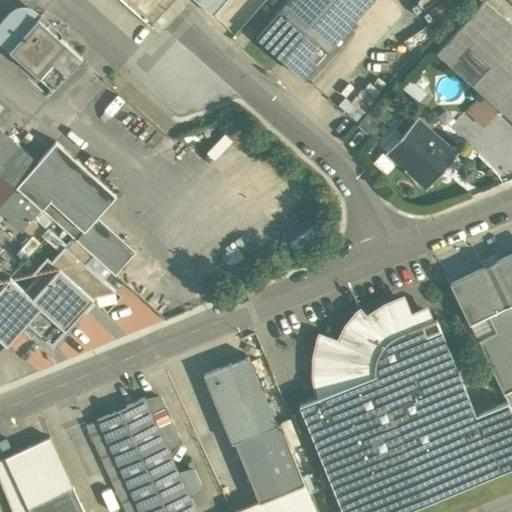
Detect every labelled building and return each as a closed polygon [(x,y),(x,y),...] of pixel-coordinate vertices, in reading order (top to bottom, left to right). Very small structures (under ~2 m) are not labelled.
[(195,0),(212,14),(225,0),(195,0)] [(287,0),(280,8),(328,51),(372,0),(287,0)] [(511,25),(484,0),(437,52),(511,118),(511,25)] [(15,10),(10,14),(8,12),(0,21),(0,42),(8,50),(37,18),(39,15),(34,11),(28,8),(21,8),(15,10)] [(328,51),(280,8),(256,35),(304,78),(328,51)] [(37,18),(8,50),(53,89),(81,57),(37,18)] [(377,102),(357,125),(370,136),(390,114),(377,102)] [(404,116),(394,128),(401,134),(411,122),(404,116)] [(427,135),(412,122),(401,134),(400,135),(408,142),(394,158),(427,186),(452,157),(445,150),(448,146),(431,130),(427,135)] [(36,163),(0,130),(0,172),(16,186),(36,163)] [(115,195),(55,142),(36,163),(16,186),(40,208),(73,237),(76,240),(96,217),(115,195)] [(0,172),(0,203),(16,186),(0,172)] [(40,208),(16,186),(0,203),(0,210),(21,230),(40,208)] [(96,217),(76,240),(93,256),(115,275),(135,252),(96,217)] [(76,240),(73,237),(65,246),(85,265),(93,256),(76,240)] [(47,257),(32,274),(36,278),(25,291),(32,298),(59,268),(94,299),(96,297),(115,293),(116,292),(85,265),(65,246),(51,261),(47,257)] [(511,252),(495,261),(493,256),(481,261),(483,266),(450,282),(469,321),(487,313),(511,300),(511,252)] [(25,291),(10,277),(0,287),(0,339),(6,345),(22,329),(26,323),(40,308),(65,331),(94,299),(59,268),(32,298),(25,291)] [(511,300),(487,313),(495,331),(477,340),(502,392),(511,387),(511,300)] [(395,303),(384,307),(375,313),(366,320),(359,313),(346,329),(339,345),(326,341),(325,346),(319,344),(316,359),(317,379),(320,396),(299,404),(342,511),(398,511),(511,465),(511,412),(506,401),(474,414),(435,318),(423,323),(419,312),(408,316),(404,306),(398,308),(395,303)] [(40,308),(26,323),(36,332),(52,346),(65,331),(40,308)] [(36,332),(26,323),(22,329),(32,337),(36,332)] [(247,356),(203,374),(231,443),(233,442),(275,425),(247,356)] [(511,387),(502,392),(506,401),(511,412),(511,387)] [(143,398),(96,420),(138,511),(183,511),(193,508),(143,398)] [(138,511),(96,420),(85,425),(125,511),(138,511)] [(275,425),(233,442),(257,502),(303,483),(279,424),(275,425)] [(49,438),(4,458),(27,507),(71,487),(49,438)] [(29,511),(27,507),(4,458),(0,459),(0,483),(11,511),(29,511)] [(257,502),(235,511),(314,511),(303,483),(257,502)] [(71,487),(27,507),(29,511),(83,511),(72,487),(71,487)]
